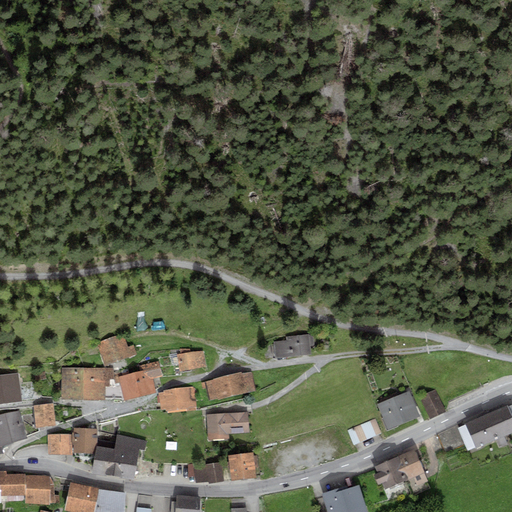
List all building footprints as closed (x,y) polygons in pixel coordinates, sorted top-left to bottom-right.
[(286,340),(273,341),(274,357),(310,354),(309,344),(314,344),(313,334),(285,336),(286,340)] [(104,365),(136,353),(133,345),(128,347),(123,335),(96,343),(104,365)] [(180,371),(205,367),(203,351),(190,353),(189,349),(180,349),(181,354),(177,354),(180,371)] [(157,361),(139,366),(141,371),(134,372),(139,395),(156,392),(153,378),(162,376),(157,361)] [(83,399),(84,368),(62,367),(61,399),(83,399)] [(84,368),(83,399),(104,399),(104,386),(109,386),(109,379),(112,378),(112,368),(84,368)] [(114,372),(115,383),(119,383),(123,400),(139,395),(134,372),(129,374),(128,369),(114,372)] [(46,379),(45,371),(34,373),(35,380),(46,379)] [(240,373),(201,383),(202,389),(206,388),(209,400),(255,390),(251,372),(240,373)] [(19,373),(0,375),(0,403),(22,401),(19,373)] [(159,393),(161,411),(166,410),(167,414),(195,410),(192,387),(164,391),(165,393),(159,393)] [(436,389),(420,397),(430,419),(446,412),(436,389)] [(409,391),(378,404),(388,429),(419,416),(409,391)] [(53,404),(34,406),(36,427),(55,425),(53,404)] [(507,405),(465,423),(466,425),(458,428),(468,450),(511,431),(511,404),(508,406),(507,405)] [(0,414),(0,447),(2,447),(27,438),(18,411),(0,414)] [(247,412),(227,413),(228,433),(249,432),(247,412)] [(227,413),(207,415),(209,439),(228,439),(228,433),(227,413)] [(375,419),(348,430),(354,445),(381,433),(375,419)] [(74,452),(97,452),(97,429),(74,428),(74,433),(72,432),(72,445),(74,445),(74,452)] [(71,454),(70,434),(47,435),(48,455),(71,454)] [(94,472),(136,480),(142,449),(146,450),(147,441),(118,435),(116,449),(99,446),(94,472)] [(414,449),(397,457),(408,481),(411,489),(428,481),(414,449)] [(252,452),(228,456),(231,480),(256,478),(252,452)] [(408,481),(397,457),(375,466),(377,473),(373,474),(378,485),(382,483),(384,490),(408,481)] [(220,462),(206,464),(209,481),(209,484),(224,482),(220,462)] [(209,481),(206,464),(188,465),(188,478),(195,477),(196,483),(209,481)] [(6,471),(0,471),(0,485),(1,495),(25,495),(25,475),(25,474),(7,474),(6,471)] [(25,475),(25,495),(25,503),(50,505),(50,503),(59,504),(59,495),(54,495),(53,484),(49,477),(45,475),(25,475)] [(94,511),(98,489),(70,483),(65,510),(71,511),(94,511)] [(347,485),(322,494),(327,511),(366,511),(367,511),(358,485),(348,488),(347,485)] [(123,511),(125,494),(99,490),(95,511),(123,511)] [(174,511),(176,500),(138,496),(136,511),(174,511)] [(199,511),(200,499),(176,497),(176,500),(174,511),(199,511)]
